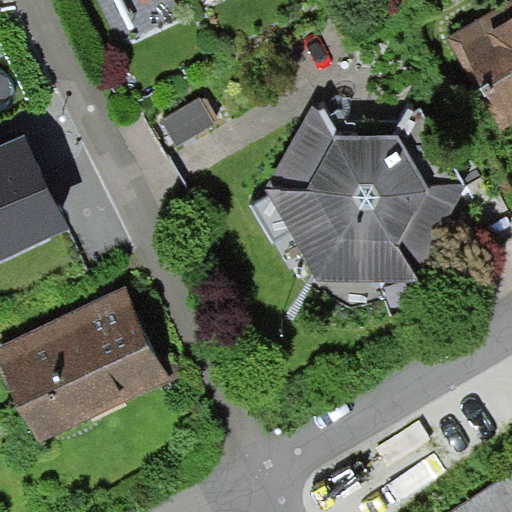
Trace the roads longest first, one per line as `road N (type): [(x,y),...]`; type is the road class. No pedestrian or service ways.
road 1 (residential): [(36,0),(260,469)]
road 2 (residential): [(260,469),(511,333)]
